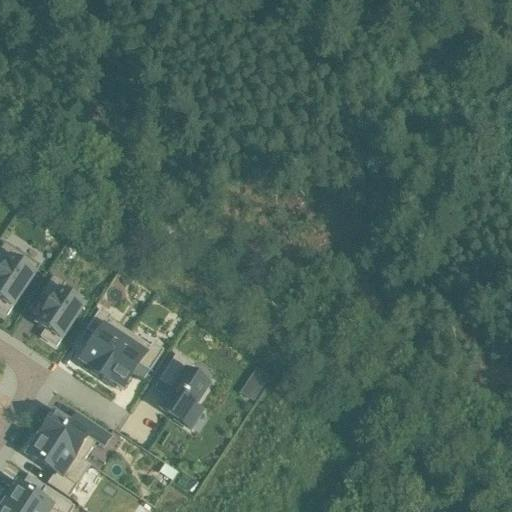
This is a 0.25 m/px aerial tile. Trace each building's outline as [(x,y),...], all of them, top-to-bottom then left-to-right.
[(0,272),(1,273),(0,274),(0,312),(7,317),(39,268),(4,245),(0,251),(0,272)] [(50,306),(36,327),(45,333),(41,340),(56,349),(60,343),(58,341),(82,306),(60,291),(64,284),(53,277),(39,298),(50,306)] [(96,340),(81,364),(88,368),(86,372),(100,380),(129,335),(109,322),(111,318),(100,311),(86,332),(96,340)] [(129,335),(100,380),(113,389),(115,386),(122,391),(138,367),(149,374),(163,353),(152,345),(150,349),(129,335)] [(176,356),(158,383),(173,393),(160,412),(190,431),(201,413),(195,409),(211,385),(189,371),(192,367),(176,356)] [(249,380),(262,389),(270,377),(257,369),(249,380)] [(54,416),(40,437),(82,464),(83,463),(96,444),(103,448),(110,438),(88,424),(81,434),(54,416)] [(30,452),(27,458),(54,475),(47,486),(68,500),(90,468),(83,463),(82,464),(40,437),(37,441),(35,440),(28,450),(30,452)] [(9,494),(2,504),(4,506),(3,508),(9,511),(72,511),(74,509),(45,490),(37,501),(17,487),(11,496),(9,494)]
